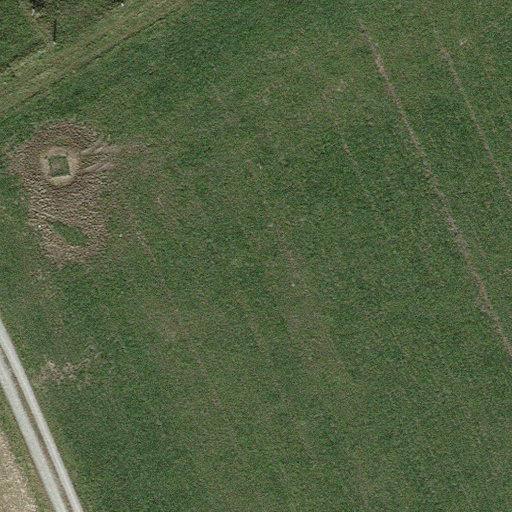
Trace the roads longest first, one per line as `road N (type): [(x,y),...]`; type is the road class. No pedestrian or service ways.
road 1 (track): [(0,113),(178,0)]
road 2 (track): [(0,350),(64,511)]
